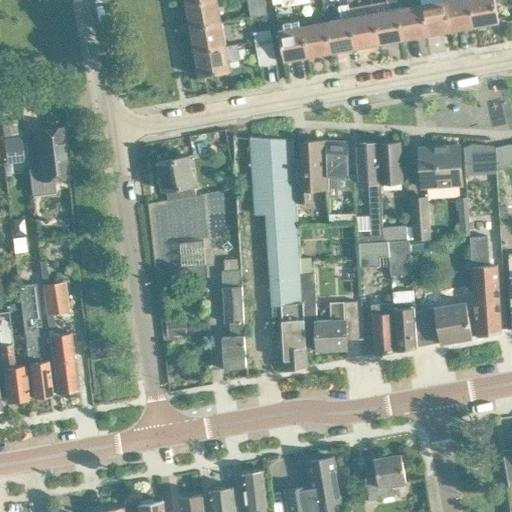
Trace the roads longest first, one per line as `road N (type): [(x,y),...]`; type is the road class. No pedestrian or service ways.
road 1 (residential): [(113,118),(511,49)]
road 2 (residential): [(162,434),(113,118)]
road 3 (residential): [(162,434),(433,398)]
road 4 (residential): [(0,464),(162,434)]
